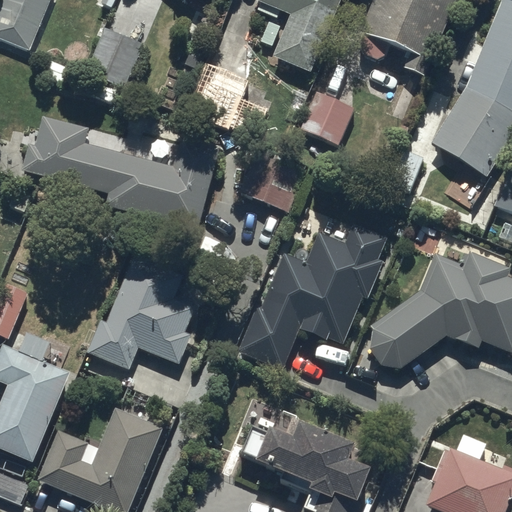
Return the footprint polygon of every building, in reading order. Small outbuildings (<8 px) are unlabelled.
[(2,0),(0,7),(0,39),(29,52),(50,0),(2,0)] [(291,17),(273,59),(311,75),(342,0),(252,0),(252,1),(291,17)] [(404,70),(425,79),(457,0),(374,0),(360,34),(410,54),(404,70)] [(432,146),(487,180),(511,139),(511,5),(502,1),(466,90),(432,146)] [(143,47),(104,30),(86,74),(125,90),(143,47)] [(249,83),(205,66),(186,114),(256,142),(268,112),(242,102),(249,83)] [(300,132),(339,148),(354,111),(316,95),(300,132)] [(88,131),(43,119),(35,148),(29,147),(22,173),(109,196),(106,208),(198,232),(220,151),(182,141),(174,170),(84,146),(88,131)] [(255,158),(240,196),(289,215),(304,177),(255,158)] [(511,170),(495,209),(511,216),(511,170)] [(238,355),(283,373),(300,333),(327,344),(329,341),(343,347),(363,300),(368,302),(384,265),(378,263),(387,242),(353,228),(346,246),(319,235),(306,266),(284,257),(262,311),(257,309),(238,355)] [(482,344),(511,356),(511,281),(507,280),(511,271),(469,255),(465,269),(436,256),(421,293),(371,328),(374,333),(370,352),(381,368),(401,372),(447,339),(478,353),(482,344)] [(88,355),(130,372),(139,350),(179,367),(191,337),(185,335),(195,310),(174,301),(183,279),(134,259),(107,325),(101,323),(88,355)] [(0,290),(0,337),(9,341),(28,295),(2,285),(0,290)] [(0,408),(0,451),(33,465),(71,376),(3,348),(0,355),(0,384),(9,388),(0,408)] [(155,384),(128,374),(122,390),(149,400),(155,384)] [(38,483),(107,511),(129,511),(163,431),(116,411),(92,468),(82,464),(89,447),(59,434),(38,483)] [(312,489),(303,511),(360,511),(362,510),(357,508),(371,474),(349,465),(356,447),(293,422),(286,439),(270,433),(256,466),(312,489)] [(426,509),(434,511),(506,511),(511,500),(511,476),(450,451),(426,509)]
